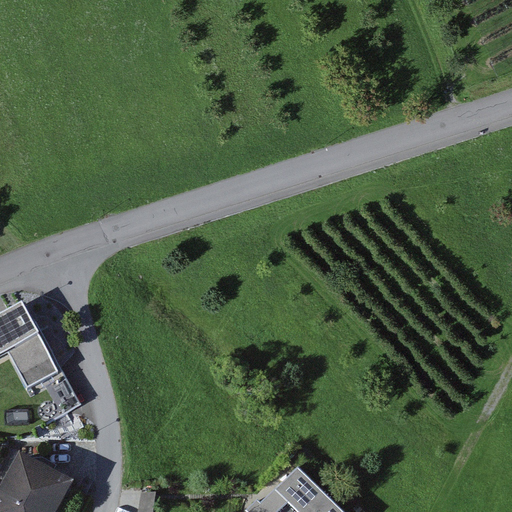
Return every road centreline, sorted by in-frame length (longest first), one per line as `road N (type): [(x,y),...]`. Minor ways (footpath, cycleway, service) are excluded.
road 1 (residential): [(511,103),(53,252)]
road 2 (residential): [(53,252),(110,427),(104,511)]
